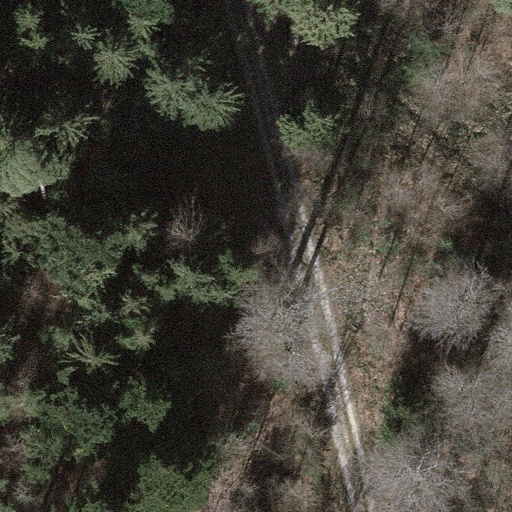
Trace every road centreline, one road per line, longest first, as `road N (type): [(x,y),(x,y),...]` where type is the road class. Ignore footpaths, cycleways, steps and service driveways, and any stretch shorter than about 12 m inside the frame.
road 1 (track): [(236,0),(333,327),(366,511)]
road 2 (track): [(0,93),(97,95),(288,185)]
